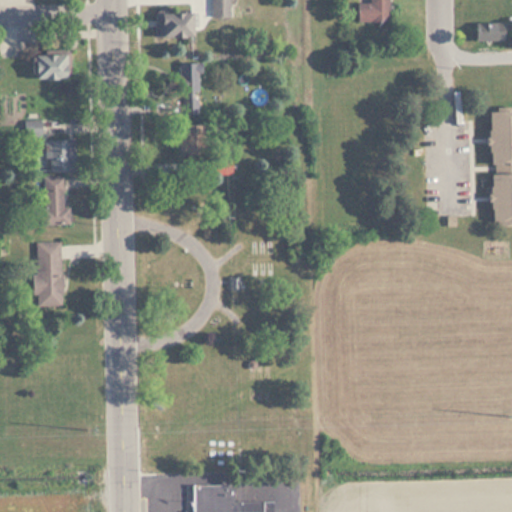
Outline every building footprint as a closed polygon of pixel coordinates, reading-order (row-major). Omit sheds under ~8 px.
[(225,0),(210,0),(210,16),(225,16),(225,0)] [(385,22),(385,0),(366,0),(366,4),(354,4),(354,22),(385,22)] [(152,12),(152,38),(187,38),(187,12),(152,12)] [(470,24),(470,42),(501,42),(501,24),(470,24)] [(29,80),(66,80),(66,54),(29,54),(29,80)] [(198,115),(197,64),(174,64),(176,115),(198,115)] [(511,109),(484,109),(484,167),(511,166),(511,109)] [(178,126),(178,156),(199,156),(199,126),(178,126)] [(43,141),(43,172),(72,172),(72,141),(43,141)] [(511,174),(486,174),(486,227),(511,227),(511,174)] [(60,177),(39,177),(38,225),(66,226),(66,207),(60,207),(60,177)] [(58,306),(58,242),(31,243),(32,306),(58,306)] [(237,278),(225,278),(225,288),(237,288),(237,278)] [(188,486),(188,511),(272,511),(272,503),(231,503),(231,486),(188,486)]
